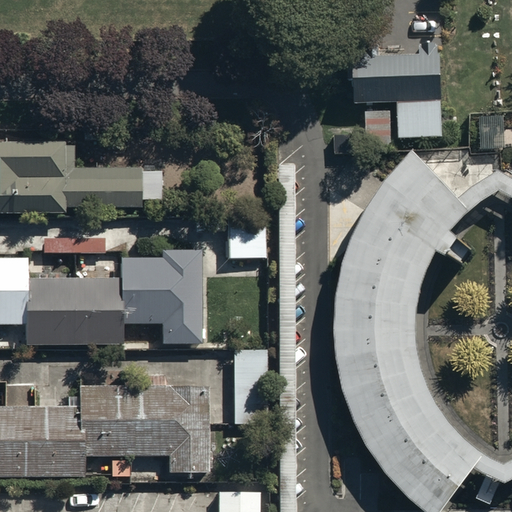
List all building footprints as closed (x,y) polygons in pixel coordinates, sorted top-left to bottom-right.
[(397,140),(442,140),(441,52),(351,53),(351,105),(397,105),(397,140)] [(391,110),(364,110),(364,144),(391,144),(391,110)] [(0,211),(64,211),(64,205),(137,205),(137,168),(64,169),(63,140),(0,140),(0,211)] [(487,178),(477,184),(468,191),(460,197),(457,200),(409,149),(398,160),(388,171),(378,182),(369,195),(361,207),(354,221),(347,235),(342,249),(337,263),(334,278),(331,293),(330,308),(329,323),(330,338),(331,353),(333,368),(337,383),(341,398),(346,412),(352,426),(360,439),(367,452),(376,464),(386,476),(396,487),(407,498),(419,507),(425,511),(440,511),(476,463),(485,469),(495,474),(503,478),(511,473),(511,472),(511,180),(507,178),(497,173),(487,178)] [(292,511),(289,170),(274,171),(277,511),(292,511)] [(228,220),(229,258),(265,258),(265,220),(228,220)] [(105,238),(45,238),(46,253),(106,252),(105,238)] [(30,257),(0,257),(0,324),(27,325),(27,344),(122,343),(122,324),(163,323),(163,344),(202,343),(201,255),(121,256),(122,278),(30,279),(30,257)] [(267,348),(232,348),(233,424),(241,424),(241,437),(258,437),(258,424),(268,424),(267,348)] [(209,384),(81,386),(82,404),(0,404),(0,475),(82,474),(82,455),(169,454),(169,473),(210,472),(209,384)] [(257,511),(258,491),(219,490),(218,511),(257,511)]
